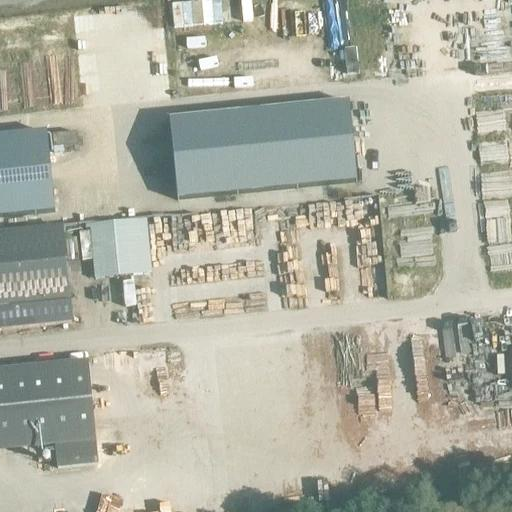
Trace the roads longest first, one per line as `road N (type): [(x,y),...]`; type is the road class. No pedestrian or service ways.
road 1 (unknown): [(436,89),(470,303)]
road 2 (unknown): [(222,100),(436,89)]
road 3 (unknown): [(212,328),(223,466)]
